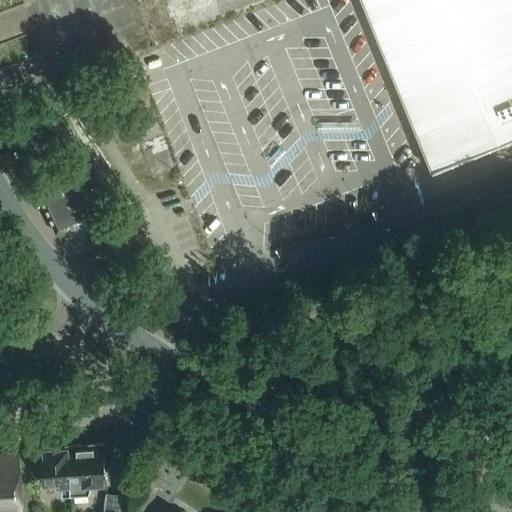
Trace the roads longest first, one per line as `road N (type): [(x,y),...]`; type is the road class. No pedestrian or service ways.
road 1 (unclassified): [(172,308),(511,178)]
road 2 (tertiary): [(418,511),(279,418),(171,361)]
road 3 (tertiary): [(117,324),(56,272),(0,194)]
road 4 (residential): [(276,511),(144,421)]
road 5 (residential): [(0,428),(144,421)]
